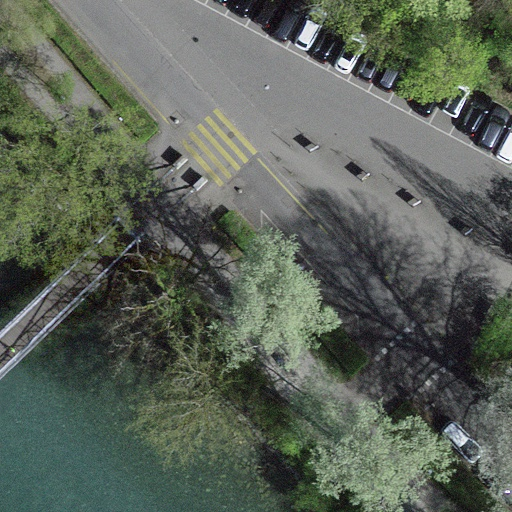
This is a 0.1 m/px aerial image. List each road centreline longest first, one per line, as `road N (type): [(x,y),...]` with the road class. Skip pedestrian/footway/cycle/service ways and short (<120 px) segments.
road 1 (residential): [(511,460),(217,151)]
road 2 (residential): [(83,0),(217,151)]
